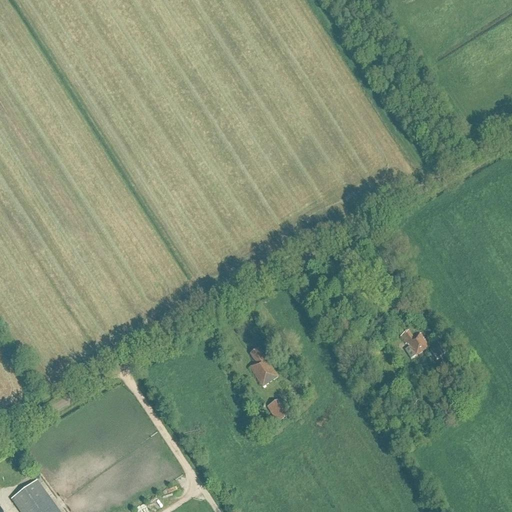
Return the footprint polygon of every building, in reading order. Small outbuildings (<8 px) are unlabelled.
[(411,361),(415,358),(429,349),(420,336),(413,340),(409,333),(401,338),(406,346),(407,346),(409,350),(405,352),(411,361)] [(250,370),(263,389),(278,379),(266,361),(270,359),(263,348),(251,356),(257,366),(250,370)] [(451,366),(445,356),(440,359),(446,369),(451,366)] [(278,367),(281,372),(290,367),(286,361),(278,367)] [(288,419),(278,403),(267,409),(277,426),(288,419)] [(23,470),(24,462),(16,461),(15,469),(23,470)] [(58,511),(37,483),(12,502),(19,511),(58,511)]
